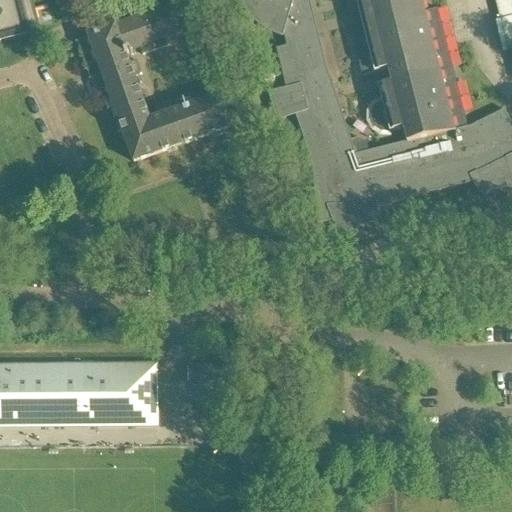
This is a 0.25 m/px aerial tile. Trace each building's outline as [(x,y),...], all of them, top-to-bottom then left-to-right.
[(0,0),(0,41),(28,35),(23,13),(34,11),(31,0),(0,0)] [(194,25),(210,19),(202,0),(189,0),(186,1),(194,25)] [(243,0),(245,3),(255,17),(268,27),(283,34),(287,48),(276,51),(279,64),(286,93),(272,97),(276,108),(268,111),(272,122),(287,117),(295,115),(312,167),(317,225),(335,223),(340,235),(374,222),(374,212),(424,196),(476,184),(480,192),(511,186),(511,126),(505,112),(470,128),(468,129),(458,89),(437,10),(425,13),(421,0),(243,0)] [(511,0),(494,0),(500,21),(494,23),(503,54),(511,51),(511,0)] [(169,7),(87,36),(101,74),(113,108),(133,164),(232,129),(225,109),(220,96),(149,122),(134,79),(141,76),(136,63),(129,66),(126,56),(133,54),(132,52),(139,49),(142,57),(170,48),(167,40),(179,35),(169,7)] [(466,112),(476,109),(468,82),(459,84),(466,112)] [(0,419),(159,417),(159,364),(0,366),(0,419)] [(240,367),(188,367),(187,383),(240,383),(240,367)] [(226,430),(242,430),(242,406),(226,406),(226,430)]
